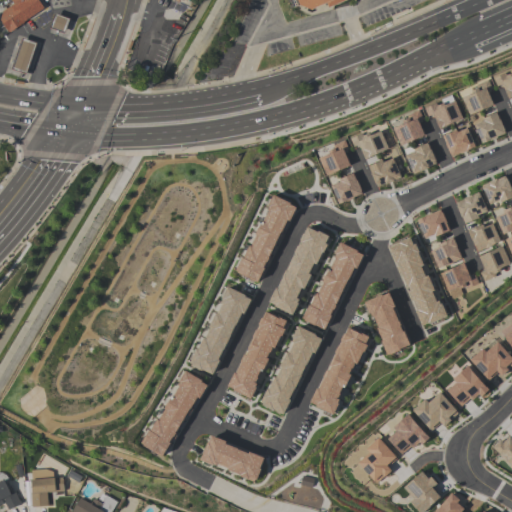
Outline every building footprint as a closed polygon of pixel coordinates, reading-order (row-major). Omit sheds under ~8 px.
[(23,21),(23,22),(9,32),(8,31),(7,31),(0,20),(0,15),(1,11),(12,4),(9,0),(38,0),(43,7),(23,21)] [(342,0),(327,7),(325,2),(310,9),(299,5),(296,0),(342,0)] [(68,18),(63,32),(49,27),(54,13),(68,18)] [(25,73),(10,68),(21,37),(35,42),(25,73)] [(511,75),(508,77),(505,71),(494,76),(498,85),(502,84),(508,97),(511,95),(511,75)] [(462,95),(479,88),(477,83),(488,78),(492,87),(488,89),(494,103),(470,113),(462,95)] [(455,99),(438,106),(436,101),(425,106),(429,115),(433,113),(439,127),(463,117),(455,99)] [(394,125),(411,117),(408,112),(420,107),(424,117),(419,118),(425,132),(401,142),(394,125)] [(475,123),(484,119),(483,116),(497,110),(505,131),(482,141),(475,123)] [(468,126),(458,130),(457,128),(443,134),(453,154),(476,144),(468,126)] [(381,129),(365,136),(362,131),(351,136),(355,145),(359,143),(365,157),(389,147),(381,129)] [(320,154),(336,147),(334,142),(345,137),(349,146),(345,148),(351,162),(327,172),(320,154)] [(406,153),(416,149),(415,146),(428,140),(437,161),(414,171),(406,153)] [(393,157),(384,161),(382,158),(369,164),(378,185),(401,175),(393,157)] [(331,182),(341,178),(340,176),(353,170),(362,191),(339,201),(331,182)] [(511,187),(506,174),(482,184),(491,205),(500,201),(502,203),(511,198),(511,187)] [(274,190),(292,199),(291,200),(297,203),(290,216),(288,215),(281,229),(283,230),(281,235),(278,234),(275,240),(276,241),(270,253),(271,254),(269,259),(268,258),(264,266),(265,267),(263,271),(261,270),(257,276),(243,269),(243,270),(238,268),(242,261),(240,259),(243,253),(245,254),(251,241),(253,242),(253,241),(252,241),(254,237),(255,238),(259,231),(256,230),(263,217),(265,218),(268,212),(267,211),(270,207),(268,206),(270,202),(268,201),(274,190)] [(455,201),(479,190),(487,211),(478,215),(478,218),(465,223),(455,201)] [(511,205),(511,230),(503,234),(495,216),(507,211),(506,208),(511,205)] [(426,237),(435,233),(436,236),(450,230),(441,209),(418,219),(426,237)] [(308,223),(318,228),(318,227),(329,233),(328,235),(330,236),(324,249),(323,248),(304,286),(305,287),(303,292),(301,291),(297,298),(299,299),(293,312),(276,304),(277,302),(271,298),(277,286),(279,286),(285,274),(286,275),(287,274),(285,273),(297,250),(299,251),(302,244),(301,244),(304,239),(302,238),(304,235),(302,234),(308,223)] [(467,230),(480,224),(481,228),(491,223),(499,241),(476,250),(467,230)] [(511,256),(511,255),(511,234),(503,239),(511,256)] [(444,316),(434,320),(434,321),(423,326),(422,323),(420,324),(415,311),(415,310),(400,271),(399,271),(397,266),(398,266),(395,258),(393,259),(388,245),(405,239),(406,241),(413,238),(418,251),(417,252),(422,265),(420,266),(422,265),(432,290),(430,291),(432,297),(433,297),(435,302),(437,301),(438,305),(440,304),(444,316)] [(452,238),(461,259),(437,269),(430,250),(441,245),(440,243),(452,238)] [(340,239),(358,248),(357,250),(363,253),(356,266),(354,265),(347,278),(349,279),(346,285),(344,283),(341,290),(342,291),(336,303),(337,304),(335,309),(333,308),(330,315),(331,316),(329,321),(327,319),(323,326),(309,318),(308,320),(304,318),(308,311),(306,309),(309,303),(311,303),(317,291),(319,292),(319,291),(318,290),(320,286),(321,287),(325,281),(322,280),(329,266),(331,267),(334,261),(333,261),(335,256),(334,255),(336,252),(334,251),(340,239)] [(510,265),(493,272),(495,277),(484,282),(480,273),(484,271),(478,257),(502,247),(510,265)] [(446,290),(463,283),(465,289),(477,284),(473,274),(469,276),(463,263),(439,273),(446,290)] [(228,282),(246,291),(245,293),(251,296),(244,309),(243,308),(236,321),(237,322),(235,328),(232,326),(229,333),(231,334),(224,346),(226,347),(223,352),(222,351),(218,358),(219,359),(217,364),(215,362),(211,369),(197,361),(197,363),(192,360),(196,354),(194,352),(197,346),(199,346),(205,334),(207,335),(207,334),(206,333),(209,329),(209,330),(213,324),(211,323),(217,309),(219,310),(222,304),(221,304),(224,299),(222,298),(224,295),(222,294),(228,282)] [(392,352),(391,350),(385,353),(379,339),(381,338),(371,314),(370,315),(363,300),(373,296),(372,295),(385,290),(386,291),(388,290),(391,297),(390,298),(393,304),(392,305),(402,328),(403,328),(404,331),(405,331),(411,344),(392,352)] [(266,308),(276,313),(277,312),(288,318),(287,320),(288,321),(282,334),(281,333),(262,371),(263,372),(261,377),(259,376),(256,384),(257,384),(251,397),(234,389),(235,387),(229,383),(235,371),(237,372),(243,359),(245,360),(245,359),(243,358),(255,335),(257,336),(260,329),(259,329),(262,324),(260,324),(262,320),(260,319),(266,308)] [(511,322),(499,329),(511,353),(511,322)] [(299,324),(317,333),(316,334),(322,337),(315,350),(313,349),(306,363),(308,364),(306,369),(303,368),(300,374),(301,375),(295,388),(296,388),(294,393),(293,392),(289,400),(290,401),(288,405),(286,404),(282,410),(268,403),(268,404),(263,402),(267,396),(265,394),(268,387),(270,388),(276,376),(278,376),(278,375),(277,375),(279,371),(280,372),(284,365),(281,364),(288,351),(290,352),(293,346),(292,345),(294,341),(293,340),(295,337),(293,336),(299,324)] [(348,326),(358,331),(358,330),(369,336),(368,338),(370,339),(364,351),(363,351),(344,389),(345,390),(343,395),(341,394),(337,401),(339,402),(333,415),(316,406),(317,404),(311,401),(317,388),(319,389),(325,377),(326,378),(327,377),(325,376),(337,353),(339,353),(342,347),(341,347),(344,342),(342,341),(344,338),(342,337),(348,326)] [(471,357),(483,345),(486,348),(498,337),(511,351),(511,363),(503,372),(500,369),(491,377),(471,357)] [(448,387),(457,379),(454,376),(470,362),(491,386),(483,394),(481,391),(474,397),(472,396),(463,403),(448,387)] [(187,367),(204,378),(203,379),(209,383),(201,395),(199,394),(191,407),(193,408),(190,413),(187,411),(183,418),(185,419),(178,430),(179,431),(176,436),(174,435),(170,442),(171,443),(169,447),(167,446),(163,452),(149,443),(148,444),(144,442),(148,436),(147,434),(151,427),(158,416),(161,418),(162,417),(161,416),(163,412),(164,413),(168,407),(166,405),(173,393),(176,394),(179,389),(179,388),(181,384),(180,383),(182,380),(180,379),(187,367)] [(413,407),(426,396),(429,399),(441,388),(457,407),(456,408),(459,411),(444,424),(441,420),(432,428),(413,407)] [(389,435),(397,428),(394,424),(410,410),(432,435),(423,442),(421,440),(414,445),(412,444),(403,452),(389,435)] [(208,440),(209,440),(212,434),(226,439),(225,442),(249,451),(250,449),(265,455),(261,465),(262,465),(257,478),(255,478),(254,480),(247,477),(248,476),(241,473),(241,472),(218,463),(217,464),(214,462),(213,463),(201,458),(208,440)] [(381,436),(367,446),(370,449),(358,459),(373,478),(374,478),(377,481),(392,469),(389,465),(398,458),(381,436)] [(511,468),(493,447),(501,440),(503,442),(510,436),(511,438),(511,468)] [(404,484),(422,468),(429,476),(431,474),(438,481),(434,485),(442,494),(422,511),(412,499),(415,496),(404,484)] [(0,472),(2,473),(5,475),(7,479),(3,481),(9,492),(13,490),(20,503),(8,510),(4,502),(0,504),(0,472)] [(302,475),(314,478),(312,487),(300,483),(302,475)] [(30,492),(32,492),(30,479),(62,477),(63,491),(46,492),(47,505),(31,507),(30,492)] [(433,511),(450,490),(459,497),(457,500),(464,505),(463,507),(469,511),(433,511)] [(110,511),(72,511),(71,511),(79,497),(90,504),(93,498),(96,500),(101,493),(116,502),(110,511)]
